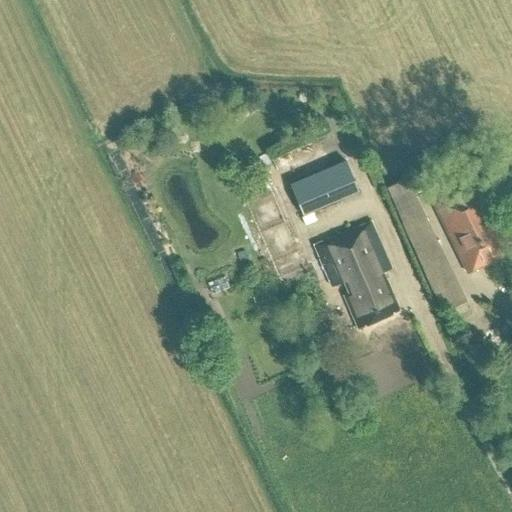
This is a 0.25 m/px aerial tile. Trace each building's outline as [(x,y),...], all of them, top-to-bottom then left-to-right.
[(465,158),(474,176),(489,168),(479,150),(465,158)] [(345,162),(290,185),(303,214),(358,191),(345,162)] [(466,302),(406,178),(386,188),(442,313),(466,302)] [(476,179),(431,201),(467,274),(511,251),(476,179)] [(245,202),(258,233),(285,221),(272,190),(245,202)] [(343,295),(358,329),(401,311),(385,272),(391,269),(371,222),(314,246),(332,287),(344,282),(349,293),(343,295)] [(305,268),(298,252),(271,264),(278,280),(305,268)]
